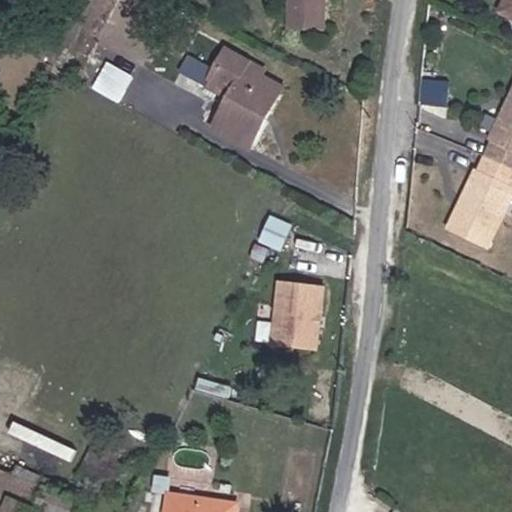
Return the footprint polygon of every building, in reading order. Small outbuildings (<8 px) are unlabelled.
[(325,31),(325,0),(290,0),(290,30),(325,31)] [(511,19),(511,0),(510,0),(503,15),(511,19)] [(281,87),(251,69),(254,64),(228,48),(208,80),(221,87),(234,95),(214,129),(251,151),(270,119),(264,115),(281,87)] [(99,90),(113,66),(104,60),(90,85),(99,90)] [(113,66),(99,90),(123,104),(137,79),(113,66)] [(221,87),(208,80),(202,89),(215,97),(221,87)] [(511,100),(511,103),(511,104),(511,113),(510,117),(505,115),(492,142),(495,144),(481,172),(477,170),(475,174),(464,198),(467,199),(461,211),(458,210),(448,230),(486,249),(511,196),(511,100)] [(323,317),(327,288),(284,283),(276,346),(319,352),(322,328),(319,325),(320,320),(323,317)] [(120,499),(137,458),(94,440),(77,480),(120,499)] [(91,511),(95,505),(49,485),(51,481),(20,468),(16,478),(0,470),(0,511),(91,511)] [(234,511),(235,500),(169,493),(166,511),(234,511)]
